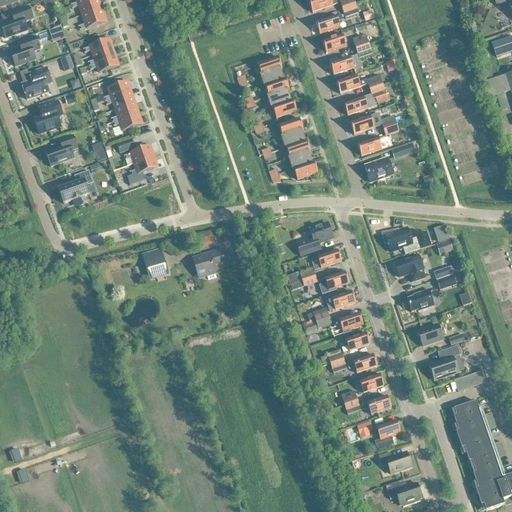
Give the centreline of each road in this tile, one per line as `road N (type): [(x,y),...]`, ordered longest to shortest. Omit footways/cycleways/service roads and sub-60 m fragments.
road 1 (unclassified): [(323,511),(238,270)]
road 2 (unclassified): [(195,218),(118,0)]
road 3 (unclassified): [(337,203),(408,417)]
road 4 (unclassified): [(292,0),(362,204)]
road 5 (unclassified): [(0,84),(60,251)]
road 6 (unclassified): [(511,216),(362,204)]
road 7 (unclassified): [(337,203),(195,218)]
road 8 (unclassified): [(195,218),(60,251)]
road 9 (unclassified): [(408,417),(433,409),(466,506)]
